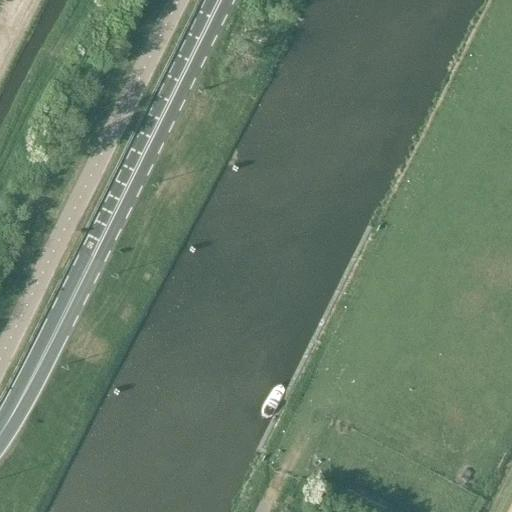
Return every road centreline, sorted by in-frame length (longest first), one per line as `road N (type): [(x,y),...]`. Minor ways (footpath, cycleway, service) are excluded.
road 1 (primary): [(0,434),(219,0)]
road 2 (unclassified): [(0,358),(177,0)]
